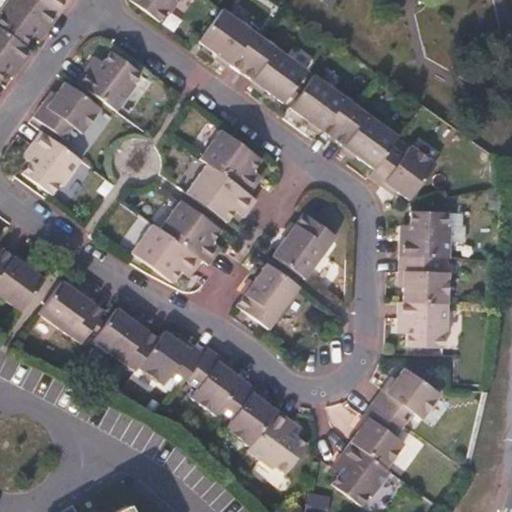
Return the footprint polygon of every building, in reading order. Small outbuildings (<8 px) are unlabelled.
[(35,36),(44,24),(49,27),(59,13),(40,0),(19,0),(17,3),(13,0),(5,0),(0,7),(0,27),(27,47),(35,36)] [(40,0),(59,13),(67,1),(66,0),(40,0)] [(178,0),(133,0),(160,19),(168,9),(170,11),(178,0)] [(241,71),(263,41),(221,9),(220,11),(199,40),(218,54),(219,52),(230,60),(228,62),(241,71)] [(40,39),(49,27),(44,24),(35,36),(40,39)] [(18,70),(32,51),(27,47),(0,27),(0,78),(5,72),(11,64),(18,70)] [(303,71),(263,41),(241,71),(254,82),(255,79),(265,87),(263,89),(282,101),(286,96),(296,82),(303,71)] [(135,86),(132,83),(139,73),(111,52),(103,62),(97,70),(90,65),(77,82),(93,94),(116,111),(135,86)] [(230,60),(219,52),(218,54),(215,59),(225,66),(228,62),(230,60)] [(97,70),(103,62),(96,56),(90,65),(97,70)] [(18,70),(11,64),(5,72),(12,77),(18,70)] [(330,139),(354,107),(311,77),(303,88),(294,101),(289,108),(307,122),(309,120),(320,128),(318,130),(330,139)] [(265,87),(255,79),(254,82),(251,86),(260,93),(263,89),(265,87)] [(93,94),(77,82),(72,90),(88,101),(93,94)] [(294,101),(303,88),(296,82),(286,96),(294,101)] [(83,133),(100,110),(88,101),(72,90),(64,84),(57,94),(48,107),(44,104),(36,116),(48,125),(61,134),(66,138),(74,126),(83,133)] [(48,107),(57,94),(53,91),(44,104),(48,107)] [(398,138),(354,107),(330,139),(344,148),(346,146),(357,155),(355,157),(374,170),(392,146),(398,138)] [(318,130),(320,128),(309,120),(307,122),(304,126),(315,134),(318,130)] [(61,134),(48,125),(42,132),(55,142),(61,134)] [(252,170),(259,159),(218,129),(198,158),(206,164),(247,193),(256,181),(248,176),(252,170)] [(64,188),(83,162),(55,142),(42,132),(29,150),(36,156),(31,162),(24,173),(53,195),(60,186),(64,188)] [(355,157),(357,155),(346,146),(344,148),(340,153),(352,162),(355,157)] [(411,201),(436,166),(411,148),(405,155),(392,146),(374,170),(368,178),(383,189),(386,184),(400,194),(411,201)] [(31,162),(36,156),(29,150),(24,157),(31,162)] [(254,199),(247,193),(206,164),(185,192),(226,221),(233,211),(238,205),(246,210),(254,199)] [(256,181),(260,175),(252,170),(248,176),(256,181)] [(400,194),(386,184),(383,189),(397,199),(400,194)] [(219,230),(179,201),(158,230),(201,261),(207,265),(215,254),(207,248),(212,242),(219,230)] [(241,216),(246,210),(238,205),(233,211),(241,216)] [(303,278),(334,234),(301,210),(294,222),(296,223),(287,236),(284,234),(270,254),(303,278)] [(451,258),(452,225),(449,225),(449,211),(413,210),(412,224),(412,233),(402,233),(401,256),(440,258),(451,258)] [(287,236),(296,223),(294,222),(289,218),(280,230),(284,234),(287,236)] [(412,233),(412,224),(402,224),(402,233),(412,233)] [(201,261),(158,230),(152,225),(131,254),(172,283),(179,273),(183,267),(192,273),(201,261)] [(215,254),(220,248),(212,242),(207,248),(215,254)] [(43,279),(24,266),(23,267),(11,260),(13,256),(3,249),(0,253),(0,294),(21,310),(43,279)] [(27,262),(15,253),(13,256),(11,260),(23,267),(24,266),(27,262)] [(450,304),(450,273),(439,272),(440,258),(401,256),(400,272),(405,272),(405,288),(405,302),(450,304)] [(268,328),(297,287),(264,263),(252,280),(254,281),(245,294),(243,292),(235,304),(268,328)] [(192,273),(183,267),(179,273),(188,278),(192,273)] [(245,294),(254,281),(252,280),(247,276),(238,288),(243,292),(245,294)] [(100,316),(103,311),(91,302),(89,305),(75,295),(77,293),(61,281),(38,313),(80,343),(90,329),(100,316)] [(93,298),(80,288),(77,293),(75,295),(89,305),(91,302),(93,298)] [(449,338),(450,304),(405,302),(399,302),(398,325),(408,325),(408,335),(408,348),(444,349),(444,337),(449,338)] [(138,367),(158,338),(145,328),(142,331),(131,323),(133,320),(116,308),(106,321),(97,334),(92,340),(135,371),(138,367)] [(97,334),(106,321),(100,316),(90,329),(97,334)] [(147,325),(136,317),(133,320),(131,323),(142,331),(145,328),(147,325)] [(408,335),(408,325),(398,325),(398,335),(408,335)] [(185,380),(205,354),(191,344),(187,348),(175,339),(164,331),(158,338),(138,367),(162,384),(169,376),(181,385),(185,380)] [(178,334),(175,339),(187,348),(191,344),(178,334)] [(219,412),(242,380),(229,371),(216,361),(220,356),(209,348),(205,354),(185,380),(197,389),(191,396),(216,416),(219,412)] [(232,366),(220,356),(216,361),(229,371),(232,366)] [(422,419),(440,393),(404,367),(395,379),(386,393),(381,389),(371,402),(403,426),(412,413),(422,419)] [(386,393),(395,379),(390,375),(381,389),(386,393)] [(249,447),(275,412),(265,404),(253,395),(256,390),(242,380),(219,412),(230,419),(224,429),(249,447)] [(268,398),(256,390),(253,395),(265,404),(268,398)] [(386,470),(404,444),(395,437),(403,426),(371,402),(363,414),(368,418),(358,431),(349,443),(386,470)] [(285,476),(306,447),(294,438),(288,434),(294,425),(275,412),(249,447),(246,452),(271,471),(273,469),(285,476)] [(358,431),(368,418),(363,414),(353,428),(358,431)] [(294,438),(300,430),(294,425),(288,434),(294,438)] [(373,498),(390,473),(386,470),(349,443),(337,461),(345,467),(340,474),(332,485),(360,506),(369,495),(373,498)] [(340,474),(345,467),(337,461),(332,468),(340,474)]
